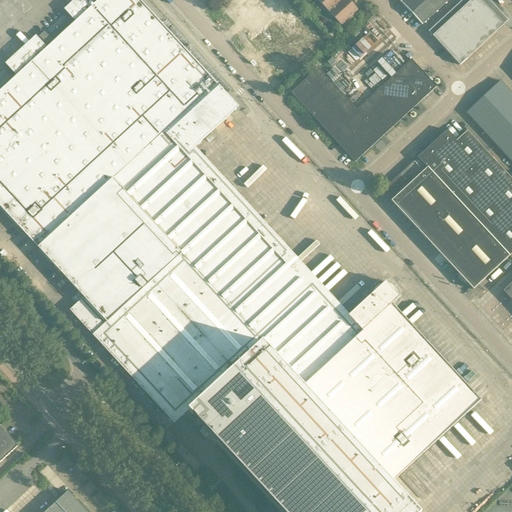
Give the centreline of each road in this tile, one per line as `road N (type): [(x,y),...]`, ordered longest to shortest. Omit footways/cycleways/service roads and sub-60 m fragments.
road 1 (unclassified): [(179,0),(354,189)]
road 2 (unclassified): [(354,189),(511,358)]
road 3 (tertiary): [(215,511),(84,372)]
road 4 (unclassified): [(354,189),(459,90)]
road 5 (tertiary): [(47,406),(145,511)]
road 6 (tertiary): [(84,372),(0,281)]
road 7 (unclassified): [(459,90),(377,0)]
